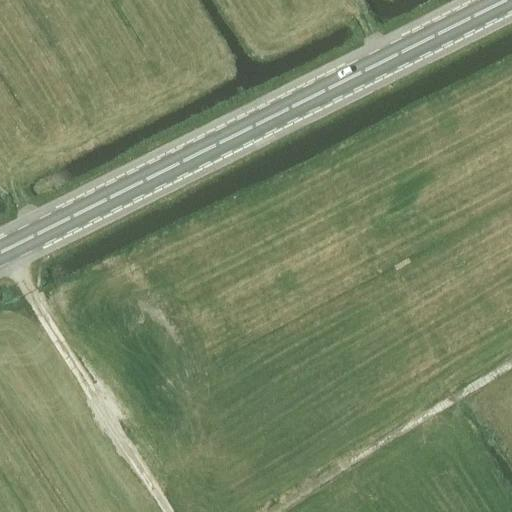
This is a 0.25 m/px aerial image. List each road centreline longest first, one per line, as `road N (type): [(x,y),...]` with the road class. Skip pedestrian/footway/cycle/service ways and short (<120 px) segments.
road 1 (secondary): [(0,252),(508,0)]
road 2 (track): [(168,511),(3,250)]
road 3 (track): [(277,511),(511,368)]
